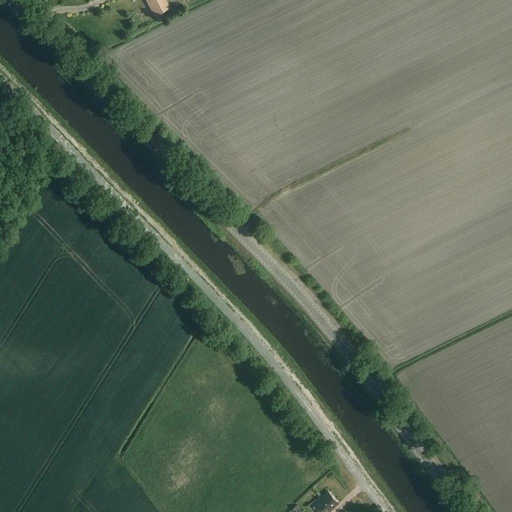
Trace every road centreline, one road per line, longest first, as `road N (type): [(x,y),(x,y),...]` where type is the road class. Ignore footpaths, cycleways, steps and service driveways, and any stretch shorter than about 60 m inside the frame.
road 1 (tertiary): [(465,511),(309,306),(9,0)]
road 2 (unclassified): [(384,511),(253,338),(0,79)]
